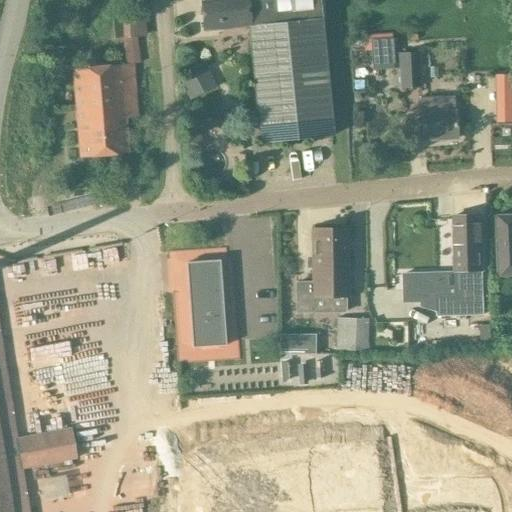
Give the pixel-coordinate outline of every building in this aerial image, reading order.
[(249,26),(260,143),(330,136),(317,0),(200,0),(204,30),(249,26)] [(143,18),(117,20),(118,38),(129,37),(145,36),(143,18)] [(392,38),(369,40),(371,66),(394,64),(392,38)] [(397,54),(399,89),(421,88),(419,52),(397,54)] [(72,70),(80,157),(127,153),(124,120),(137,119),(132,64),(72,70)] [(207,66),(185,75),(193,95),(215,86),(207,66)] [(511,75),(496,75),(497,123),(511,122),(511,75)] [(419,113),(421,140),(456,138),(454,112),(453,96),(419,98),(420,113),(419,113)] [(511,215),(496,216),(500,295),(511,293),(511,215)] [(455,251),(482,250),(481,216),(454,216),(455,251)] [(294,282),(295,314),(345,314),(345,297),(348,296),(347,229),(311,230),(311,282),(294,282)] [(436,294),(437,316),(484,315),(483,271),(482,250),(455,251),(456,294),(436,294)] [(225,346),(219,260),(185,262),(191,348),(225,346)] [(421,303),(420,273),(403,273),(404,303),(421,303)] [(369,319),(336,318),(335,350),(368,351),(369,319)] [(314,335),(279,335),(279,354),(314,354),(314,335)] [(26,511),(0,346),(0,511),(26,511)] [(16,439),(22,469),(76,458),(71,429),(16,439)]
